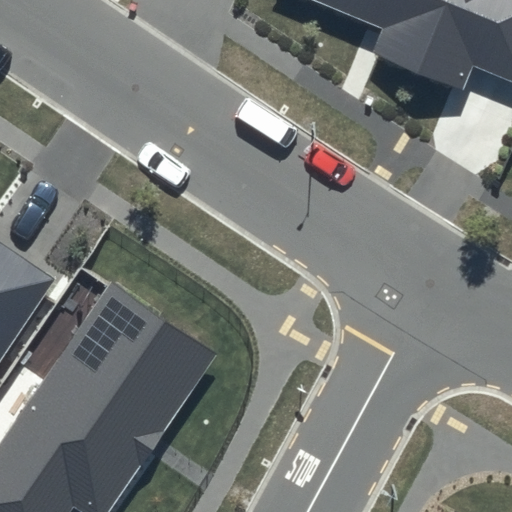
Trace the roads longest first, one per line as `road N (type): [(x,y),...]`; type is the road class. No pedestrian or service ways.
road 1 (residential): [(158,105),(428,283)]
road 2 (residential): [(428,283),(307,511)]
road 3 (residential): [(3,0),(158,105)]
